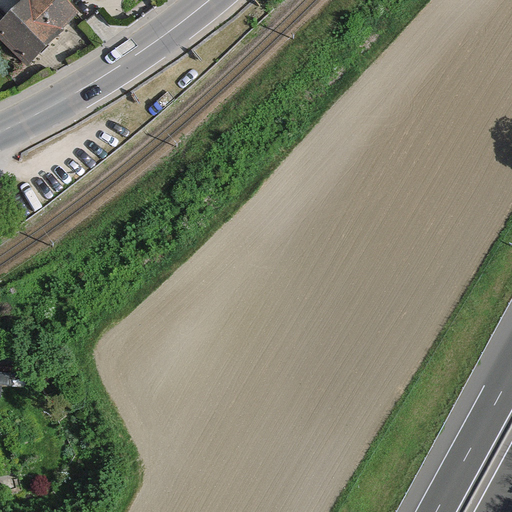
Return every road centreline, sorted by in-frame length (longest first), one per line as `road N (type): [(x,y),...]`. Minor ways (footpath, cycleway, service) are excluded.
road 1 (primary): [(0,132),(90,85),(209,0)]
road 2 (motorway): [(511,370),(434,511)]
